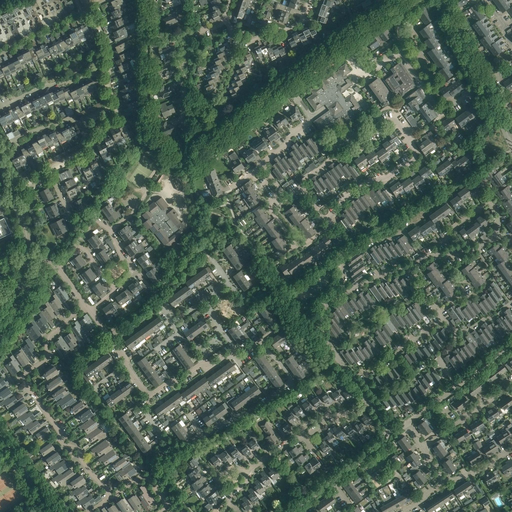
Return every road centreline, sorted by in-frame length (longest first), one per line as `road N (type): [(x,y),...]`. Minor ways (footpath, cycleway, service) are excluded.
road 1 (residential): [(111,495),(22,381),(44,359),(48,338),(86,304)]
road 2 (residential): [(511,71),(438,105),(401,39)]
road 3 (residential): [(259,344),(291,381),(203,434)]
road 4 (residential): [(366,399),(320,333),(325,303),(341,292)]
road 5 (residential): [(331,217),(366,183),(412,160),(409,142)]
